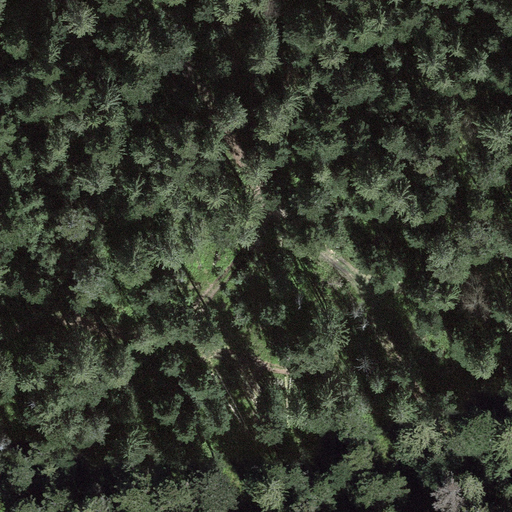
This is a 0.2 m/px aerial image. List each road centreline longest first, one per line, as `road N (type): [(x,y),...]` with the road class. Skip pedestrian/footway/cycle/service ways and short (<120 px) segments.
road 1 (track): [(424,416),(268,229),(172,80),(125,36),(40,0)]
road 2 (track): [(0,336),(111,317),(424,416),(474,511)]
